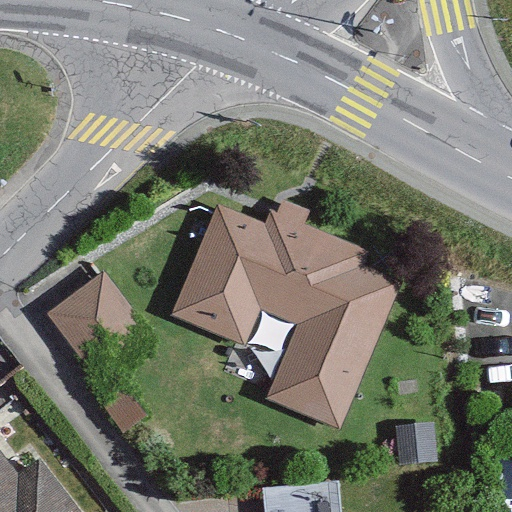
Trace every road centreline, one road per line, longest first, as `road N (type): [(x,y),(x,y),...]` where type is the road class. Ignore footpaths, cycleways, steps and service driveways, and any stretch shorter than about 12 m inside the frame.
road 1 (residential): [(0,252),(125,135),(249,39)]
road 2 (secondary): [(249,39),(511,175)]
road 3 (tertiary): [(249,39),(116,4),(68,0)]
road 4 (secondary): [(511,141),(478,90),(452,0)]
